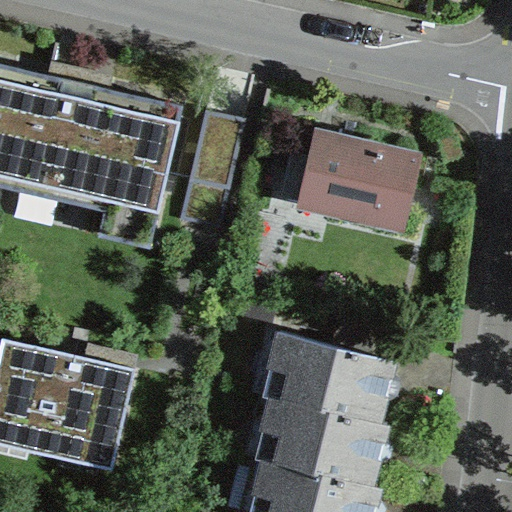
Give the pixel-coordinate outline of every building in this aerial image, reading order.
[(0,183),(156,220),(183,103),(73,77),(0,60),(0,183)] [(336,138),(317,134),(312,156),(321,158),(311,200),(403,221),(419,157),(336,138)] [(264,391),(272,393),(379,419),(382,408),(385,395),(391,397),(397,393),(400,380),(397,374),(391,372),(395,357),(391,356),(398,327),(340,313),(332,342),(280,328),(264,391)] [(95,356),(2,335),(0,345),(0,440),(112,466),(135,365),(95,356)] [(257,454),(265,456),(372,482),(375,470),(378,459),(383,461),(390,457),(393,444),(389,437),(383,436),(387,421),(379,419),(272,393),(257,454)] [(376,499),(380,484),(372,482),(265,456),(250,511),(384,511),(386,506),(382,500),(376,499)]
